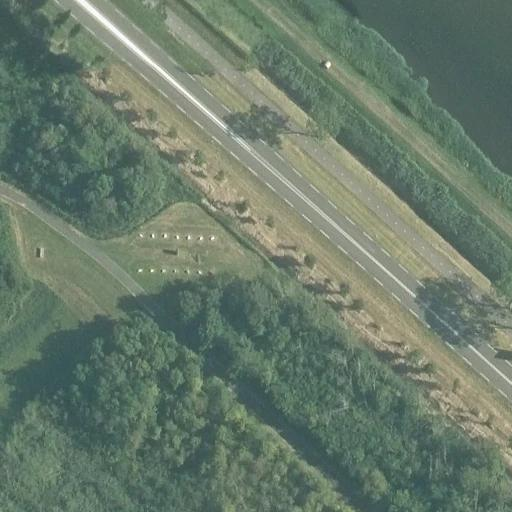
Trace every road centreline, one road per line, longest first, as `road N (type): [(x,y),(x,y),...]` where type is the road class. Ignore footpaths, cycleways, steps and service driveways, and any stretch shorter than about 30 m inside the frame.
road 1 (primary): [(511,385),(79,0)]
road 2 (track): [(511,230),(258,0)]
